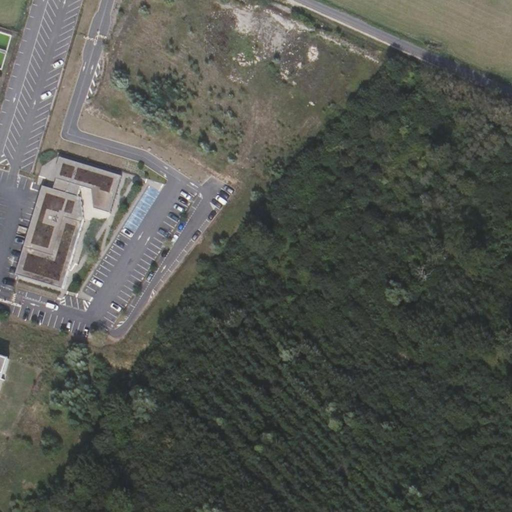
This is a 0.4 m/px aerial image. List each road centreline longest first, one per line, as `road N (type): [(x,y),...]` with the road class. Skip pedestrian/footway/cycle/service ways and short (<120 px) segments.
road 1 (unclassified): [(306,0),(511,91)]
road 2 (track): [(149,358),(288,511)]
